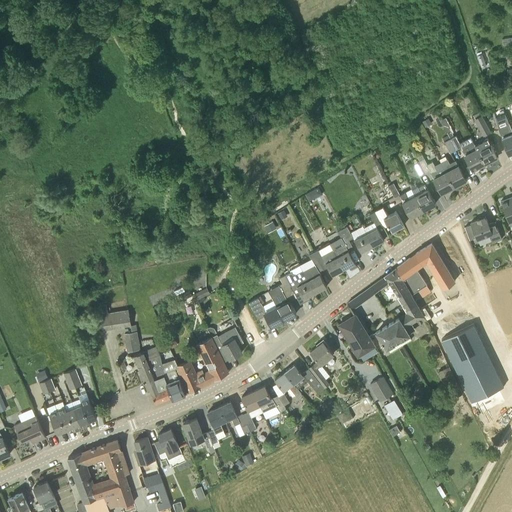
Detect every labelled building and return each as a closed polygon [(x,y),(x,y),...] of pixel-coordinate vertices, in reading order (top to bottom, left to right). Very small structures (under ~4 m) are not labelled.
[(483,136),(490,132),(481,115),(479,112),(473,115),(475,118),(474,118),(483,136)] [(511,130),(508,123),(505,113),(495,117),(499,128),(502,138),(509,154),(511,152),(511,130)] [(431,124),(428,118),(422,121),(425,127),(431,124)] [(450,138),(456,150),(461,147),(455,135),(454,136),(450,138)] [(474,144),(476,147),(485,163),(497,157),(487,137),(481,140),(474,144)] [(450,153),(456,150),(450,138),(444,142),(450,153)] [(485,163),(476,147),(470,151),(468,147),(462,150),(473,170),(485,163)] [(454,187),(441,162),(435,165),(433,161),(427,164),(424,158),(419,160),(425,173),(430,170),(431,173),(442,193),(454,187)] [(447,158),(441,162),(454,187),(466,180),(456,160),(450,163),(447,158)] [(420,176),(425,173),(419,160),(413,164),(420,176)] [(423,210),(415,195),(409,198),(406,191),(400,194),(394,183),(388,185),(395,197),(399,195),(411,216),(423,210)] [(421,191),(415,195),(423,210),(436,203),(425,183),(419,186),(421,191)] [(511,196),(501,201),(510,226),(511,225),(511,196)] [(383,206),(374,211),(381,223),(384,227),(388,225),(388,226),(389,225),(393,231),(404,225),(396,211),(388,215),(383,206)] [(281,220),(288,216),(284,209),(277,213),(281,220)] [(376,225),(381,223),(374,211),(370,213),(376,225)] [(471,222),(472,224),(465,227),(470,240),(477,237),(478,239),(490,235),(492,242),(502,239),(495,221),(489,224),(486,216),(471,222)] [(268,234),(278,228),(273,220),(263,225),(268,234)] [(347,225),(342,228),(348,240),(353,237),(354,237),(351,231),(347,225)] [(373,246),(366,233),(362,225),(351,231),(354,237),(353,237),(355,239),(361,252),(373,246)] [(378,227),(366,233),(373,246),(384,239),(378,227)] [(330,242),(334,250),(344,269),(349,266),(350,269),(356,266),(357,266),(355,263),(356,262),(349,250),(348,250),(347,248),(352,246),(348,240),(342,228),(338,230),(341,236),(330,242)] [(446,306),(445,305),(461,296),(457,287),(458,287),(432,241),(395,268),(399,276),(400,280),(417,307),(419,310),(422,317),(424,316),(426,319),(440,311),(439,310),(446,306)] [(319,248),(314,251),(324,269),(328,267),(333,275),(344,269),(334,250),(330,242),(319,248)] [(312,259),(301,265),(315,292),(327,286),(319,272),(324,269),(314,251),(309,253),(312,259)] [(285,271),(286,274),(297,297),(300,304),(310,298),(308,296),(315,292),(301,265),(299,262),(289,268),(290,269),(285,271)] [(471,289),(487,281),(477,263),(462,271),(471,289)] [(395,268),(370,287),(374,293),(389,282),(408,312),(408,313),(417,307),(400,280),(399,276),(395,268)] [(274,301),(276,306),(277,306),(284,319),(296,313),(290,301),(297,297),(286,274),(280,277),(282,282),(278,284),(284,295),(274,301)] [(474,293),(488,286),(486,282),(473,290),(474,293)] [(195,293),(197,299),(210,292),(207,287),(195,293)] [(365,300),(374,293),(370,287),(361,293),(365,300)] [(193,295),(192,295),(190,289),(176,296),(180,302),(193,295)] [(277,306),(276,306),(266,312),(258,297),(249,302),(258,319),(266,315),(272,326),(284,319),(277,306)] [(352,309),(358,305),(353,299),(348,302),(352,309)] [(131,325),(128,309),(107,313),(106,304),(99,305),(103,330),(131,325)] [(419,310),(417,307),(408,313),(408,312),(390,323),(404,344),(411,339),(408,335),(410,334),(409,333),(415,330),(411,323),(422,317),(419,310)] [(339,324),(348,340),(365,329),(355,314),(339,324)] [(404,344),(390,323),(376,331),(382,341),(381,342),(382,344),(383,343),(387,348),(390,352),(404,344)] [(474,323),(442,339),(472,402),(504,386),(474,323)] [(136,324),(131,325),(132,332),(124,333),(127,351),(141,349),(137,330),(137,331),(136,324)] [(365,329),(348,340),(358,355),(375,345),(365,329)] [(217,334),(212,337),(224,362),(225,361),(224,360),(229,358),(230,358),(242,352),(235,337),(223,344),(217,334)] [(176,345),(177,341),(173,335),(166,339),(170,345),(172,347),(176,345)] [(215,379),(229,372),(224,362),(212,337),(197,343),(210,371),(211,371),(215,379)] [(314,364),(309,368),(324,388),(329,383),(325,377),(317,368),(321,364),(322,365),(327,360),(326,359),(333,354),(328,346),(327,347),(323,341),(311,351),(319,361),(314,364)] [(172,396),(160,354),(156,345),(145,349),(146,350),(134,354),(138,366),(139,365),(145,382),(148,390),(151,389),(156,402),(172,396)] [(171,350),(160,354),(172,396),(173,399),(190,392),(177,365),(171,350)] [(188,360),(177,365),(190,392),(215,379),(211,371),(210,371),(196,377),(188,360)] [(295,364),(285,371),(298,388),(307,380),(317,393),(324,388),(309,368),(302,373),(295,364)] [(448,392),(459,386),(447,364),(436,371),(448,392)] [(75,368),(64,372),(66,378),(77,374),(75,368)] [(298,388),(285,371),(275,379),(284,391),(289,387),(296,396),(301,392),(298,388)] [(66,378),(68,383),(80,379),(77,374),(66,378)] [(382,376),(377,379),(387,397),(392,394),(382,376)] [(51,377),(39,382),(41,387),(53,383),(51,377)] [(80,379),(68,383),(70,389),(82,384),(80,379)] [(387,397),(377,379),(370,383),(380,401),(387,397)] [(41,387),(43,393),(55,388),(53,383),(41,387)] [(265,385),(253,390),(263,411),(266,418),(280,412),(280,411),(285,408),(284,405),(278,396),(277,395),(271,398),(265,385)] [(463,393),(459,386),(448,392),(446,393),(450,400),(463,393)] [(249,411),(243,414),(251,431),(256,428),(251,417),(263,411),(253,390),(242,396),(249,411)] [(283,393),(278,396),(284,405),(289,402),(283,393)] [(81,401),(82,404),(89,421),(97,418),(89,398),(81,401)] [(396,398),(386,403),(394,418),(404,413),(396,398)] [(231,401),(219,406),(225,420),(231,417),(235,425),(240,422),(242,426),(241,426),(244,433),(251,431),(243,414),(238,416),(231,401)] [(82,404),(74,407),(82,427),(90,423),(89,421),(82,404)] [(213,430),(208,432),(212,441),(218,439),(216,433),(223,430),(220,422),(225,420),(219,406),(208,411),(214,424),(211,425),(213,430)] [(66,407),(58,410),(65,430),(73,427),(67,410),(66,407)] [(74,407),(67,410),(73,427),(74,430),(82,427),(74,407)] [(424,415),(420,409),(414,413),(417,419),(424,415)] [(65,430),(58,410),(50,414),(57,433),(65,430)] [(36,415),(14,425),(21,441),(30,437),(33,443),(46,437),(36,415)] [(212,441),(208,432),(203,434),(196,418),(183,423),(189,437),(191,443),(204,438),(208,447),(213,445),(212,441)] [(292,429),(293,426),(291,423),(287,422),(285,424),(284,428),(286,430),(289,431),(292,429)] [(307,426),(301,424),(298,429),(305,432),(307,426)] [(182,452),(179,447),(171,428),(158,434),(161,439),(155,442),(160,453),(165,451),(168,459),(182,452)] [(0,457),(10,453),(0,432),(0,431),(0,457)] [(142,474),(147,486),(162,481),(158,468),(159,468),(156,459),(155,459),(148,436),(135,441),(138,452),(135,453),(139,465),(146,462),(149,471),(142,474)] [(108,442),(100,445),(105,458),(106,458),(109,465),(121,461),(117,451),(121,450),(118,439),(108,442)] [(89,449),(81,452),(84,461),(85,465),(105,458),(100,445),(89,449)] [(78,486),(85,502),(97,498),(92,486),(85,465),(84,461),(81,452),(68,457),(78,486)] [(253,462),(249,452),(242,455),(246,465),(253,462)] [(239,470),(244,463),(238,458),(233,466),(239,470)] [(86,502),(89,511),(110,511),(109,508),(133,499),(124,472),(129,471),(125,459),(121,461),(109,465),(113,478),(92,486),(97,498),(86,502)] [(47,511),(46,508),(57,503),(47,481),(34,487),(40,501),(41,501),(45,508),(38,511),(47,511)] [(193,488),(196,499),(206,496),(203,485),(193,488)] [(8,507),(9,511),(30,511),(31,511),(22,492),(9,498),(12,506),(9,507),(8,507)] [(173,503),(175,511),(176,511),(183,510),(180,501),(173,503)] [(88,511),(85,502),(77,505),(80,511),(88,511)]
